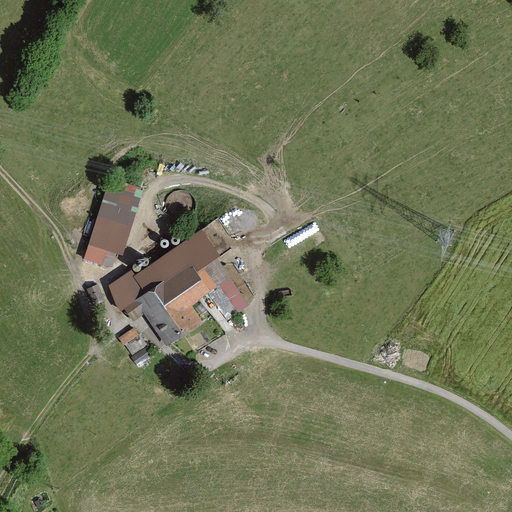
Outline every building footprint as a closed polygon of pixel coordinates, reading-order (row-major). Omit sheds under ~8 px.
[(141,190),(110,180),(86,258),(112,266),(116,253),(121,254),(141,190)] [(172,215),(178,218),(183,218),(189,216),(193,212),(195,207),(195,202),(194,197),(190,193),(185,190),(180,190),(175,191),(170,195),(167,200),(167,205),(169,211),(172,215)] [(131,269),(107,283),(124,313),(128,311),(134,321),(145,314),(166,347),(203,324),(193,306),(213,291),(212,289),(199,271),(219,257),(231,248),(213,224),(135,275),(131,269)] [(219,285),(239,313),(251,306),(219,257),(199,271),(212,289),(219,285)] [(104,301),(97,285),(88,289),(95,305),(104,301)] [(133,328),(119,338),(124,346),(139,336),(133,328)] [(135,362),(150,358),(148,348),(133,352),(135,362)]
